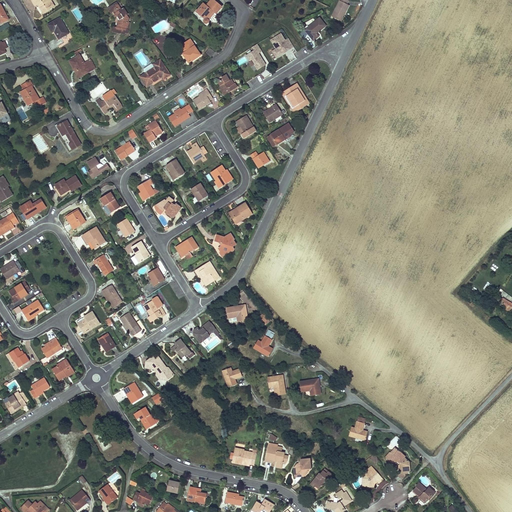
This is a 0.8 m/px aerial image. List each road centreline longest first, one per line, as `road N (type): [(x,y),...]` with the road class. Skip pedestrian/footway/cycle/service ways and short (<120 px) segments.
road 1 (residential): [(234,0),(242,20),(227,54),(113,130),(89,130),(46,56)]
road 2 (tertiary): [(345,57),(237,279),(196,310)]
road 3 (residential): [(100,385),(151,451),(179,466),(278,489),(306,511)]
road 4 (residential): [(211,121),(120,179),(155,244)]
road 5 (residential): [(211,121),(241,171),(241,187),(155,244)]
road 6 (unclassified): [(511,375),(437,460),(471,511)]
road 7 (residential): [(59,317),(89,287),(54,228),(45,224),(0,252)]
road 8 (residential): [(345,57),(323,52),(211,121)]
